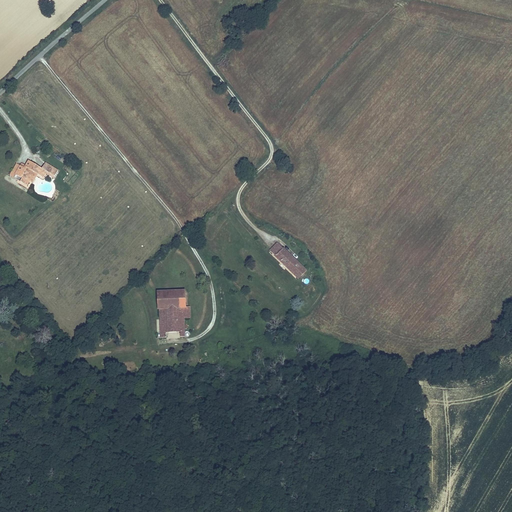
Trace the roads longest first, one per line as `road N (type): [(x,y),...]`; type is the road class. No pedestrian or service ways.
road 1 (track): [(269,237),(238,207),(239,191),(271,148),(159,0)]
road 2 (unclassified): [(0,91),(107,0)]
